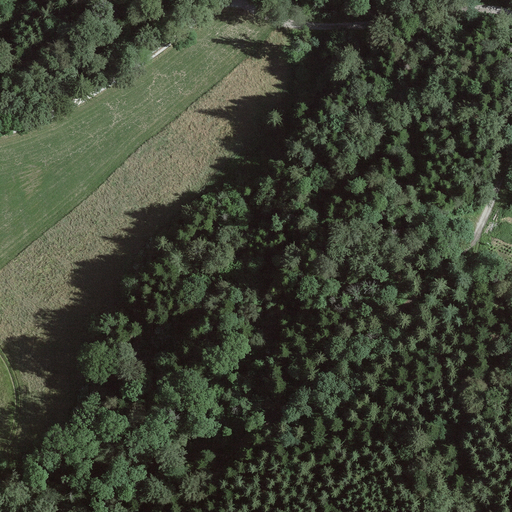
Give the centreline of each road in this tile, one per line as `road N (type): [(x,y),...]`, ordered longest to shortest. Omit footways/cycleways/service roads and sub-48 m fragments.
road 1 (track): [(179,511),(209,467),(473,239),(511,156)]
road 2 (track): [(511,14),(472,8),(327,26),(288,22),(240,0)]
road 3 (track): [(221,0),(139,65),(0,131)]
road 4 (track): [(473,239),(461,347),(465,396)]
